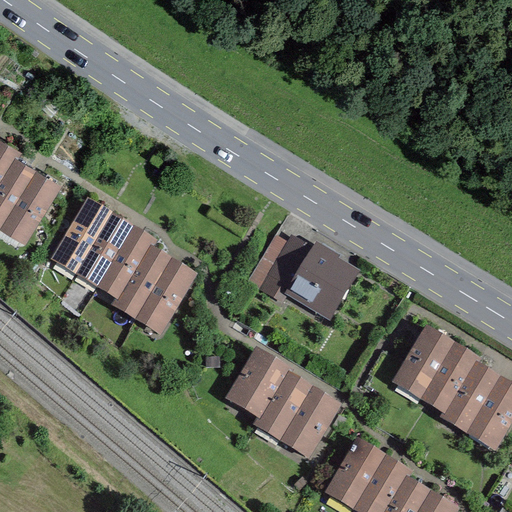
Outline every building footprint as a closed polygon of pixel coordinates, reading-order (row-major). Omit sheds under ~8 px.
[(0,132),(0,188),(22,152),(25,154),(29,146),(2,130),(0,132)] [(0,217),(12,224),(46,166),(25,154),(22,152),(0,188),(0,217)] [(41,241),(75,183),(46,166),(12,224),(41,241)] [(109,222),(88,209),(56,260),(78,274),(109,222)] [(131,235),(109,222),(78,274),(98,286),(131,235)] [(341,254),(316,240),(312,246),(291,234),(287,241),(276,234),(247,283),(283,303),(288,295),(331,320),(360,270),(339,257),(341,254)] [(152,248),(131,235),(98,286),(119,299),(148,254),(152,248)] [(169,267),(148,254),(119,299),(116,305),(137,319),(169,267)] [(191,281),(169,267),(137,319),(159,332),(191,281)] [(393,381),(423,398),(457,340),(427,322),(393,381)] [(423,398),(444,411),(447,412),(477,361),(480,363),(485,356),(457,340),(423,398)] [(225,398),(257,417),(260,419),(289,371),(292,373),(295,368),(256,345),(225,398)] [(220,356),(206,357),(206,368),(220,367),(220,356)] [(440,418),(467,434),(501,376),(480,363),(477,361),(447,412),(444,411),(440,418)] [(252,424),(280,441),(313,385),(292,373),(289,371),(260,419),(257,417),(252,424)] [(496,451),(511,424),(511,381),(501,376),(467,434),(496,451)] [(343,403),(313,385),(280,441),(310,458),(343,403)] [(322,494),(352,511),(386,453),(357,436),(322,494)] [(352,511),(384,511),(407,475),(410,477),(414,470),(386,453),(352,511)] [(336,468),(341,459),(334,455),(329,464),(336,468)] [(417,511),(431,490),(410,477),(407,475),(384,511),(417,511)] [(301,488),(307,482),(302,476),(295,483),(301,488)] [(456,511),(460,507),(431,490),(417,511),(456,511)]
